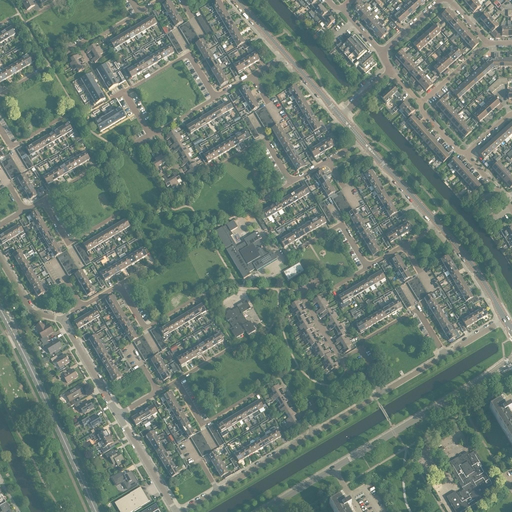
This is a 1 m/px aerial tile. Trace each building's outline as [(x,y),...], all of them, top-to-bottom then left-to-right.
[(35,5),(31,0),(24,0),(22,1),(27,10),(35,5)] [(309,0),(303,6),(304,6),(305,8),(307,6),(310,9),(314,5),(315,6),(319,2),(317,0),(316,0),(315,0),(309,0)] [(363,5),(359,0),(353,5),(355,8),(353,10),(354,12),(355,12),(357,14),(368,4),(366,3),(363,5)] [(406,0),(409,2),(406,4),(414,13),(416,11),(415,10),(417,8),(410,0),(406,0)] [(166,11),(173,7),(170,1),(163,5),(165,10),(166,11)] [(222,6),(223,5),(221,2),(221,3),(219,1),(212,5),(211,2),(207,5),(209,8),(211,7),(213,10),(215,9),(215,10),(222,6)] [(323,8),(320,5),(322,4),(319,2),(315,6),(315,7),(309,12),(311,14),(311,15),(313,18),(315,16),(324,9),(323,8)] [(476,2),(470,8),(472,10),(471,11),(473,13),(474,12),(480,6),(476,2)] [(399,5),(409,16),(411,13),(412,14),(414,13),(406,4),(404,6),(401,3),(399,5)] [(359,16),(359,17),(360,19),(369,11),(366,9),(369,6),(368,4),(357,14),(359,16)] [(400,10),(398,12),(405,20),(407,18),(406,18),(409,16),(399,5),(397,7),(400,10)] [(222,6),(215,10),(215,9),(213,10),(212,12),(213,13),(216,11),(218,15),(219,15),(226,11),(222,6)] [(169,16),(176,12),(173,7),(166,11),(165,10),(162,12),(163,14),(166,12),(168,15),(169,16)] [(327,12),(324,9),(315,16),(317,19),(318,18),(321,21),(325,17),(325,18),(330,14),(328,11),(327,12)] [(451,11),(450,12),(448,9),(441,15),(445,20),(453,13),(451,11)] [(230,16),(228,13),(227,13),(226,11),(219,15),(218,15),(215,17),(216,18),(219,16),(221,20),(222,21),(229,16),(230,16)] [(362,21),(363,20),(365,22),(375,13),(374,11),(371,14),(369,11),(360,19),(362,21)] [(393,11),(391,13),(392,14),(389,17),(394,23),(397,20),(400,23),(402,21),(403,22),(405,20),(398,12),(395,14),(393,11)] [(172,21),(179,17),(176,12),(169,16),(168,15),(165,17),(166,19),(170,17),(172,20),(172,21)] [(367,25),(366,25),(368,27),(376,20),(374,17),(377,15),(375,13),(365,22),(367,25)] [(445,20),(449,24),(456,18),(453,16),(454,15),(453,13),(445,20)] [(482,22),(481,23),(483,25),(491,18),(487,13),(480,19),(482,22)] [(332,16),(330,14),(325,18),(326,19),(322,22),(325,25),(324,26),(326,28),(334,21),(331,17),(332,16)] [(229,16),(222,21),(221,20),(218,22),(219,24),(222,22),(224,25),(225,26),(232,22),(229,16)] [(151,27),(150,27),(153,31),(154,30),(152,26),(157,24),(152,17),(147,20),(151,27)] [(173,28),(182,22),(179,17),(172,21),(172,20),(168,23),(169,24),(170,24),(173,28)] [(459,20),(458,21),(456,18),(449,24),(453,28),(460,21),(459,20)] [(485,26),(486,25),(488,28),(494,22),(491,18),(483,25),(485,26)] [(146,30),(145,31),(147,34),(149,33),(147,30),(150,27),(151,27),(147,20),(142,23),(146,30)] [(381,20),(378,22),(376,20),(368,27),(370,29),(372,31),(383,21),(381,20)] [(375,36),(384,28),(382,26),(385,23),(383,21),(372,31),(375,33),(374,34),(375,36)] [(461,24),(462,23),(460,21),(453,28),(457,32),(463,27),(461,24)] [(232,22),(225,26),(224,25),(221,27),(222,29),(225,27),(227,30),(228,31),(235,27),(232,22)] [(490,30),(489,31),(491,33),(496,29),(498,26),(494,22),(488,28),(490,30)] [(141,33),(140,34),(142,37),(144,36),(142,33),(145,31),(146,30),(142,23),(136,26),(141,33)] [(434,24),(432,26),(433,27),(430,29),(436,36),(440,32),(434,24)] [(141,33),(136,26),(131,29),(135,36),(135,37),(137,40),(138,39),(136,36),(140,34),(141,33)] [(11,27),(5,30),(10,38),(9,38),(11,41),(13,40),(11,37),(15,34),(11,27)] [(238,32),(235,27),(228,31),(227,30),(224,33),(225,34),(228,32),(231,36),(238,32)] [(468,30),(466,28),(465,29),(463,27),(457,32),(460,37),(468,30)] [(128,31),(126,32),(130,39),(129,40),(132,43),(133,42),(131,39),(135,37),(135,36),(131,29),(131,28),(128,30),(128,31)] [(378,37),(380,40),(388,33),(384,28),(375,36),(377,38),(378,37)] [(427,30),(425,32),(432,40),(436,36),(430,29),(428,31),(427,30)] [(9,38),(10,38),(5,30),(0,34),(4,41),(3,41),(6,45),(7,44),(5,40),(9,38)] [(469,33),(470,32),(468,30),(460,37),(464,41),(471,35),(469,33)] [(125,43),(124,43),(126,46),(128,45),(126,42),(129,40),(130,39),(126,32),(121,35),(125,43)] [(231,36),(227,38),(228,39),(232,37),(234,41),(234,42),(241,37),(238,32),(231,36)] [(432,40),(425,32),(423,34),(424,35),(422,37),(428,43),(432,40)] [(125,43),(121,35),(115,39),(120,46),(119,46),(121,50),(123,49),(121,45),(124,43),(125,43)] [(354,35),(354,36),(350,39),(348,36),(337,46),(356,67),(358,66),(365,74),(376,64),(367,54),(369,52),(354,35)] [(474,37),(473,37),(471,35),(464,41),(468,45),(476,38),(474,37)] [(241,45),(243,47),(249,43),(248,41),(244,43),(241,37),(234,42),(234,41),(230,43),(231,45),(235,43),(237,47),(239,46),(241,45)] [(418,38),(417,40),(423,47),(428,43),(422,37),(419,39),(418,38)] [(468,45),(472,50),(479,44),(476,41),(477,40),(476,38),(468,45)] [(120,46),(115,39),(110,42),(114,49),(116,53),(117,52),(115,48),(119,46),(120,46)] [(203,40),(200,41),(195,44),(199,49),(206,45),(203,40)] [(423,47),(417,40),(415,41),(416,42),(413,45),(419,51),(423,47)] [(87,54),(92,51),(96,48),(94,45),(87,49),(88,51),(86,52),(87,54)] [(170,45),(164,49),(168,56),(174,53),(170,45)] [(199,49),(202,55),(209,50),(206,45),(199,49)] [(451,52),(457,59),(459,57),(460,58),(462,60),(464,58),(455,48),(451,52)] [(164,49),(159,52),(163,59),(168,56),(164,49)] [(399,53),(395,57),(397,60),(396,60),(394,62),(396,64),(406,55),(400,49),(397,52),(399,53)] [(202,55),(205,60),(212,56),(209,50),(202,55)] [(159,52),(154,55),(158,62),(163,59),(159,52)] [(451,52),(447,56),(455,66),(457,64),(455,62),(454,61),(457,59),(451,52)] [(77,59),(77,60),(82,57),(81,55),(79,56),(78,54),(75,56),(73,53),(69,56),(72,62),(73,62),(77,59)] [(148,58),(153,65),(158,62),(154,55),(153,53),(150,55),(151,56),(148,58)] [(255,53),(249,56),(254,63),(259,60),(255,53)] [(491,58),(494,67),(504,67),(504,58),(498,58),(498,53),(494,53),(494,58),(491,58)] [(27,54),(21,57),(23,59),(27,66),(32,63),(32,62),(34,61),(30,54),(27,55),(27,54)] [(400,64),(400,63),(403,65),(409,60),(406,55),(396,64),(398,66),(400,64)] [(205,60),(208,65),(215,61),(212,56),(205,60)] [(244,59),(249,66),(254,63),(249,56),(244,59)] [(442,60),(448,67),(451,64),(452,65),(451,66),(453,68),(455,66),(447,56),(442,60)] [(485,63),(481,67),(487,74),(494,67),(491,58),(488,60),(485,56),(481,59),(485,63)] [(143,61),(147,68),(153,65),(148,58),(143,61)] [(23,59),(17,62),(22,70),(27,66),(23,59)] [(244,59),(239,62),(243,69),(249,66),(244,59)] [(215,61),(208,65),(211,70),(218,66),(220,65),(217,60),(215,61)] [(404,72),(413,64),(409,60),(403,65),(405,68),(404,69),(404,68),(402,70),(404,72)] [(442,60),(438,64),(447,73),(449,71),(447,69),(447,70),(446,69),(448,67),(442,60)] [(143,61),(138,64),(142,71),(143,72),(146,70),(145,70),(147,68),(143,61)] [(17,62),(12,66),(16,73),(22,70),(17,62)] [(240,71),(243,69),(239,62),(234,66),(238,74),(241,72),(240,71)] [(76,69),(77,69),(78,72),(86,68),(85,66),(86,65),(85,63),(81,66),(76,69)] [(138,64),(133,67),(137,75),(142,71),(138,64)] [(410,74),(417,68),(413,64),(404,72),(406,75),(408,73),(407,72),(408,71),(408,72),(410,74)] [(447,73),(438,64),(434,68),(440,74),(442,72),(443,73),(445,75),(447,73)] [(106,65),(97,70),(100,75),(109,70),(106,65)] [(12,66),(7,69),(11,76),(16,73),(12,66)] [(211,70),(214,75),(221,71),(218,66),(211,70)] [(137,75),(133,67),(127,71),(132,78),(137,75)] [(483,77),(487,74),(481,67),(477,71),(483,77)] [(411,81),(421,72),(417,68),(410,74),(413,76),(412,77),(411,77),(409,79),(411,81)] [(7,69),(2,72),(6,79),(11,76),(7,69)] [(109,70),(100,75),(103,80),(112,75),(109,70)] [(217,81),(225,76),(221,71),(214,75),(217,81)] [(477,71),(473,74),(479,81),(483,77),(477,71)] [(418,82),(425,77),(421,72),(411,81),(413,83),(415,81),(416,80),(418,82)] [(90,74),(81,80),(84,85),(93,79),(90,74)] [(479,81),(473,74),(469,78),(475,84),(479,81)] [(112,75),(103,80),(106,85),(115,80),(112,75)] [(225,76),(217,81),(221,86),(228,82),(225,76)] [(419,89),(428,81),(425,77),(418,82),(420,85),(419,86),(419,85),(417,87),(419,89)] [(469,78),(465,82),(471,88),(475,84),(469,78)] [(93,79),(84,85),(87,90),(96,84),(93,79)] [(115,80),(106,85),(109,90),(118,85),(115,80)] [(423,88),(426,91),(432,85),(428,81),(419,89),(421,92),(423,90),(423,89),(423,88)] [(467,92),(471,88),(465,82),(461,85),(467,92)] [(96,84),(87,90),(90,95),(99,89),(96,84)] [(289,91),(291,94),(292,95),(299,91),(295,85),(288,90),(288,89),(284,91),(285,93),(289,91)] [(461,85),(457,89),(463,95),(467,92),(461,85)] [(246,86),(239,90),(241,95),(242,96),(249,92),(249,91),(250,91),(248,87),(247,88),(246,86)] [(397,106),(401,102),(404,100),(392,87),(389,90),(388,90),(387,91),(388,91),(386,93),(385,93),(380,97),(385,102),(384,102),(385,103),(386,103),(386,104),(391,99),(390,98),(395,94),(398,97),(395,99),(397,101),(395,104),(397,106)] [(99,89),(90,95),(93,99),(102,94),(99,89)] [(458,99),(463,95),(457,89),(453,93),(458,99)] [(299,91),(292,95),(291,94),(288,97),(289,98),(292,96),(294,99),(295,100),(302,96),(299,91)] [(249,92),(242,96),(241,95),(238,97),(239,99),(243,97),(245,100),(245,101),(252,97),(249,92)] [(102,94),(93,99),(96,105),(105,99),(102,94)] [(500,104),(493,97),(491,94),(487,98),(489,100),(495,107),(500,104)] [(305,101),(302,96),(295,100),(294,99),(291,102),(292,103),(295,101),(297,105),(298,106),(305,101)] [(255,102),(252,97),(245,101),(245,100),(241,102),(242,104),(246,102),(248,105),(248,106),(255,102)] [(439,109),(446,103),(442,99),(434,107),(435,108),(437,106),(439,109)] [(489,100),(485,104),(491,111),(495,107),(489,100)] [(308,107),(305,101),(298,106),(297,105),(294,107),(295,109),(298,107),(300,110),(301,111),(308,107)] [(229,116),(230,115),(228,111),(233,109),(228,102),(223,105),(227,112),(226,112),(229,116)] [(259,107),(255,102),(248,106),(248,105),(244,108),(245,109),(247,108),(249,113),(259,107)] [(410,106),(406,102),(403,104),(401,102),(397,106),(393,110),(395,112),(399,108),(403,113),(410,106)] [(442,112),(440,114),(441,115),(449,107),(446,103),(439,109),(442,112)] [(481,108),(487,115),(491,111),(485,104),(481,108)] [(223,105),(218,108),(222,115),(221,116),(222,117),(223,119),(225,118),(223,114),(226,112),(227,112),(223,105)] [(405,123),(407,122),(411,118),(409,116),(414,111),(410,106),(403,113),(407,117),(403,121),(405,123)] [(121,107),(115,111),(120,120),(125,117),(122,112),(124,111),(121,107)] [(311,112),(308,107),(301,111),(300,110),(297,112),(298,114),(301,112),(304,115),(304,116),(311,112)] [(449,107),(441,115),(442,116),(444,114),(447,117),(453,111),(449,107)] [(218,108),(213,111),(217,118),(216,119),(218,122),(220,121),(220,120),(221,119),(220,118),(222,117),(221,116),(222,115),(218,108)] [(481,108),(477,111),(483,118),(487,115),(481,108)] [(115,111),(110,114),(115,123),(120,120),(115,111)] [(217,118),(213,111),(207,114),(212,121),(211,122),(213,125),(215,124),(213,121),(216,119),(217,118)] [(449,120),(447,122),(448,123),(457,115),(453,111),(447,117),(449,120)] [(473,115),(479,122),(483,118),(477,111),(473,115)] [(304,122),(307,120),(307,121),(314,117),(311,112),(304,116),(304,115),(300,117),(301,119),(302,119),(304,122)] [(110,114),(105,117),(110,126),(115,123),(110,114)] [(206,124),(205,125),(208,128),(209,127),(207,124),(211,122),(212,121),(207,114),(202,117),(206,124)] [(450,124),(451,122),(454,125),(460,120),(457,115),(448,123),(450,124)] [(201,128),(200,128),(203,131),(204,130),(202,127),(205,125),(206,124),(202,117),(202,116),(198,118),(199,119),(197,120),(201,128)] [(410,126),(417,120),(413,116),(411,118),(407,122),(410,126)] [(105,117),(100,120),(106,129),(110,126),(105,117)] [(317,122),(314,117),(307,121),(307,120),(304,122),(303,123),(304,124),(307,128),(310,126),(310,127),(317,122)] [(100,120),(95,123),(100,132),(106,129),(100,120)] [(196,131),(195,131),(197,135),(199,134),(197,130),(200,128),(201,128),(197,120),(192,124),(196,131)] [(414,130),(420,124),(417,120),(410,126),(414,130)] [(456,128),(455,130),(456,131),(464,124),(460,120),(454,125),(456,128)] [(317,122),(310,127),(310,126),(307,128),(306,128),(307,130),(311,128),(314,132),(315,131),(317,130),(319,132),(325,128),(324,126),(321,128),(317,122)] [(67,134),(66,134),(68,138),(70,137),(70,136),(74,133),(73,132),(76,130),(72,123),(69,125),(68,123),(63,127),(67,134)] [(195,131),(196,131),(192,124),(186,127),(190,134),(192,133),(195,131)] [(418,134),(424,128),(420,124),(414,130),(418,134)] [(457,132),(458,131),(461,133),(467,128),(464,124),(456,131),(457,132)] [(275,134),(282,130),(279,125),(276,126),(272,129),(275,134)] [(63,127),(58,130),(62,137),(61,137),(64,140),(65,140),(63,136),(66,134),(67,134),(63,127)] [(511,133),(506,127),(502,131),(508,137),(511,133)] [(418,134),(421,138),(428,132),(424,128),(418,134)] [(463,139),(471,132),(467,128),(461,133),(463,136),(462,138),(463,139)] [(62,137),(58,130),(52,133),(57,140),(56,140),(58,144),(60,143),(58,139),(61,137),(62,137)] [(167,140),(171,137),(175,135),(175,134),(177,133),(176,131),(175,130),(173,131),(167,135),(168,137),(166,138),(167,140)] [(239,131),(240,134),(244,141),(250,137),(246,130),(243,132),(242,130),(241,130),(239,131)] [(282,130),(275,134),(278,139),(285,135),(282,130)] [(508,137),(502,131),(498,134),(504,141),(508,137)] [(421,138),(425,142),(431,137),(428,132),(421,138)] [(51,143),(50,144),(53,147),(54,146),(52,143),(56,140),(57,140),(52,133),(47,136),(51,143)] [(291,139),(288,133),(285,135),(278,139),(281,145),(288,140),(291,139)] [(230,140),(234,147),(239,144),(235,137),(233,134),(228,137),(230,140)] [(240,134),(235,137),(239,144),(244,141),(240,134)] [(498,134),(494,138),(500,145),(504,141),(498,134)] [(46,146),(45,147),(47,150),(49,149),(47,146),(50,144),(51,143),(47,136),(42,139),(46,146)] [(326,141),(330,148),(335,145),(330,136),(328,138),(329,139),(326,141)] [(431,137),(425,142),(428,146),(435,141),(431,137)] [(496,148),(500,145),(494,138),(490,142),(496,148)] [(41,149),(40,150),(42,153),(44,152),(42,149),(45,147),(46,146),(42,139),(37,142),(41,149)] [(224,143),(229,150),(234,147),(230,140),(224,143)] [(288,140),(281,145),(284,150),(291,146),(288,140)] [(326,141),(320,144),(325,151),(330,148),(326,141)] [(435,141),(428,146),(432,150),(439,145),(435,141)] [(36,152),(35,153),(37,156),(39,155),(37,152),(40,150),(41,149),(37,142),(31,145),(36,152)] [(490,142),(486,145),(492,152),(496,148),(490,142)] [(229,150),(224,143),(219,146),(223,153),(229,150)] [(36,152),(31,145),(31,144),(28,146),(28,147),(26,149),(30,156),(29,156),(31,160),(37,156),(35,153),(36,152)] [(175,153),(179,150),(184,147),(183,147),(182,144),(174,149),(175,150),(173,151),(175,153)] [(320,144),(315,147),(319,154),(325,151),(320,144)] [(436,154),(442,149),(439,145),(432,150),(436,154)] [(486,145),(482,149),(488,155),(492,152),(486,145)] [(219,146),(214,149),(218,156),(223,153),(219,146)] [(291,146),(284,150),(287,155),(294,151),(291,146)] [(314,158),(319,154),(315,147),(310,150),(314,158)] [(214,149),(209,152),(213,160),(218,156),(214,149)] [(442,149),(436,154),(439,159),(446,153),(442,149)] [(488,155),(482,149),(478,153),(484,159),(488,155)] [(199,154),(204,162),(206,160),(208,163),(213,160),(209,152),(207,150),(202,153),(202,152),(199,154)] [(298,156),(294,151),(287,155),(290,160),(298,156)] [(80,155),(84,162),(90,159),(86,152),(80,155)] [(446,153),(439,159),(443,163),(449,157),(446,153)] [(75,158),(79,166),(84,162),(80,155),(75,158)] [(298,156),(290,160),(294,166),(301,161),(298,156)] [(452,167),(459,161),(455,157),(449,163),(452,167)] [(70,162),(74,169),(79,166),(75,158),(70,162)] [(182,166),(187,164),(187,163),(191,161),(189,158),(182,162),(183,163),(181,164),(182,166)] [(65,160),(67,163),(64,165),(69,172),(69,173),(72,171),(71,170),(74,169),(70,162),(68,159),(65,160)] [(294,166),(297,171),(306,166),(303,160),(301,161),(294,166)] [(162,170),(159,166),(157,161),(156,161),(153,163),(157,171),(159,170),(160,171),(162,170)] [(459,161),(452,167),(456,171),(462,165),(459,161)] [(491,171),(493,169),(495,172),(502,166),(498,162),(490,169),(491,171)] [(59,168),(63,175),(69,172),(64,165),(59,168)] [(462,165),(456,171),(460,175),(466,169),(462,165)] [(496,176),(497,177),(506,170),(502,166),(495,172),(498,175),(496,176)] [(54,171),(58,178),(63,175),(59,168),(54,171)] [(460,175),(463,179),(470,173),(466,169),(460,175)] [(365,176),(367,179),(368,180),(375,176),(376,175),(374,172),(373,173),(372,171),(372,170),(369,172),(368,170),(360,174),(362,178),(365,176)] [(503,180),(509,174),(506,170),(497,177),(498,179),(500,177),(503,180)] [(58,178),(54,171),(49,174),(53,181),(58,178)] [(182,181),(176,172),(174,173),(173,171),(171,172),(174,177),(177,181),(178,183),(182,181)] [(318,181),(325,176),(322,171),(315,175),(317,180),(318,181)] [(463,179),(467,183),(473,178),(470,173),(463,179)] [(30,179),(29,176),(26,178),(24,174),(17,179),(21,184),(28,180),(30,179)] [(53,181),(49,174),(43,177),(47,184),(53,181)] [(505,183),(504,184),(505,185),(511,178),(511,177),(509,174),(503,180),(505,183)] [(321,186),(328,182),(325,176),(318,181),(317,180),(314,182),(315,184),(319,182),(321,185),(321,186)] [(378,181),(375,176),(368,180),(367,179),(364,182),(365,183),(368,181),(370,184),(371,185),(378,181)] [(467,183),(470,187),(477,182),(473,178),(467,183)] [(21,184),(24,189),(31,185),(28,180),(21,184)] [(381,186),(378,181),(371,185),(370,184),(367,187),(368,188),(371,186),(373,190),(374,191),(381,186)] [(324,191),(331,187),(328,182),(321,186),(321,185),(317,187),(318,189),(322,187),(324,190),(324,191)] [(474,192),(481,186),(477,182),(470,187),(474,192)] [(31,185),(24,189),(27,195),(34,190),(31,185)] [(305,186),(299,190),(303,197),(302,197),(305,201),(306,200),(304,196),(309,194),(305,186)] [(384,192),(381,186),(374,191),(373,190),(370,192),(371,194),(374,192),(376,195),(377,196),(384,192)] [(331,187),(324,191),(324,190),(320,193),(321,194),(325,192),(328,197),(335,192),(331,187)] [(30,200),(37,196),(34,190),(27,195),(30,200)] [(298,200),(297,200),(300,204),(301,203),(299,199),(302,197),(303,197),(299,190),(294,193),(298,200)] [(387,197),(384,192),(377,196),(376,195),(373,197),(374,199),(378,197),(380,200),(380,201),(387,197)] [(294,202),(297,200),(298,200),(294,193),(289,196),(293,203),(292,204),(294,207),(296,206),(294,202)] [(288,206),(287,207),(289,210),(291,209),(289,206),(292,204),(293,203),(289,196),(283,199),(288,206)] [(383,206),(390,202),(387,197),(380,201),(380,200),(376,202),(377,204),(381,202),(383,205),(383,206)] [(288,206),(283,199),(278,202),(282,209),(282,210),(284,213),(285,212),(283,209),(287,207),(288,206)] [(278,212),(282,210),(282,209),(278,202),(273,205),(277,212),(276,213),(278,215),(279,216),(280,215),(278,212)] [(384,207),(386,211),(386,212),(394,207),(390,202),(383,206),(383,205),(379,208),(380,209),(384,207)] [(277,212),(273,205),(268,208),(272,216),(271,216),(273,219),(275,218),(274,218),(278,215),(276,213),(277,212)] [(268,208),(267,207),(264,209),(265,210),(262,212),(267,219),(266,219),(268,223),(270,222),(268,218),(271,216),(272,216),(268,208)] [(397,213),(394,207),(386,212),(386,211),(383,213),(384,215),(387,213),(390,217),(391,216),(392,219),(395,217),(401,213),(400,211),(397,213)] [(353,211),(348,214),(351,219),(358,215),(355,209),(353,211)] [(29,215),(32,220),(33,221),(40,216),(37,211),(29,215)] [(316,218),(321,226),(326,222),(322,215),(316,218)] [(358,215),(351,219),(354,224),(361,220),(358,215)] [(40,216),(33,221),(32,220),(29,222),(30,224),(33,222),(35,225),(36,226),(43,222),(40,216)] [(316,218),(311,222),(315,229),(321,226),(316,218)] [(124,230),(126,234),(127,233),(125,229),(130,226),(126,219),(120,223),(124,230)] [(364,225),(361,220),(354,224),(357,230),(364,225)] [(243,278),(243,279),(251,274),(250,274),(249,272),(255,269),(257,271),(276,259),(277,259),(272,252),(268,255),(262,244),(261,244),(258,240),(261,238),(257,231),(257,232),(244,239),(245,242),(237,247),(230,236),(232,235),(231,232),(237,228),(237,227),(236,225),(233,221),(232,221),(226,225),(224,226),(222,227),(215,231),(215,232),(225,248),(226,250),(227,252),(243,278)] [(43,222),(36,226),(35,225),(32,227),(33,229),(36,227),(38,230),(39,231),(46,227),(43,222)] [(311,222),(306,225),(310,232),(315,229),(311,222)] [(124,230),(120,223),(115,226),(119,233),(118,233),(120,235),(121,236),(122,236),(120,232),(124,230)] [(407,223),(402,226),(406,233),(411,230),(407,223)] [(364,225),(357,230),(360,235),(367,231),(370,229),(366,224),(364,225)] [(18,235),(17,235),(20,239),(21,238),(21,237),(25,234),(19,225),(14,228),(18,235)] [(310,232),(306,225),(301,228),(305,235),(310,232)] [(115,226),(110,229),(114,236),(113,236),(115,240),(117,239),(116,238),(120,235),(118,233),(119,233),(115,226)] [(406,233),(402,226),(397,229),(401,236),(406,233)] [(41,236),(42,236),(49,232),(46,227),(39,231),(38,230),(35,233),(36,234),(39,232),(41,236)] [(511,227),(509,229),(507,227),(500,231),(505,238),(507,236),(507,237),(511,233),(511,227)] [(14,237),(17,235),(18,235),(14,228),(9,231),(13,238),(12,239),(14,242),(16,241),(14,237)] [(301,228),(295,231),(300,238),(305,235),(301,228)] [(114,236),(110,229),(104,232),(109,239),(108,240),(109,241),(110,243),(112,242),(110,239),(113,236),(114,236)] [(401,236),(397,229),(391,232),(396,239),(401,236)] [(8,241),(7,242),(9,245),(11,244),(9,241),(12,239),(13,238),(9,231),(3,234),(8,241)] [(295,231),(290,234),(294,241),(300,238),(295,231)] [(371,236),(367,231),(360,235),(363,240),(371,236)] [(52,237),(49,232),(42,236),(41,236),(38,238),(39,239),(43,237),(45,241),(45,242),(52,237)] [(109,239),(104,232),(99,235),(103,242),(103,243),(105,246),(106,245),(105,243),(109,241),(108,240),(109,239)] [(396,239),(391,232),(386,235),(390,243),(396,239)] [(290,234),(285,237),(289,244),(294,241),(290,234)] [(98,245),(97,246),(100,249),(101,248),(99,245),(103,243),(103,242),(99,235),(94,238),(98,245)] [(284,248),(289,244),(285,237),(284,235),(281,237),(283,239),(280,241),(284,248)] [(374,241),(371,236),(363,240),(367,245),(374,241)] [(55,243),(52,237),(45,242),(45,241),(41,243),(42,245),(46,243),(48,246),(48,247),(55,243)] [(93,248),(92,249),(94,252),(96,251),(94,248),(97,246),(98,245),(94,238),(89,241),(93,248)] [(93,248),(89,241),(83,245),(88,252),(87,252),(89,256),(91,254),(89,251),(92,249),(93,248)] [(367,245),(370,251),(377,246),(374,241),(367,245)] [(59,248),(55,243),(48,247),(48,246),(44,248),(45,250),(49,248),(51,251),(51,252),(59,248)] [(380,252),(377,246),(370,251),(373,256),(380,252)] [(55,258),(57,256),(62,253),(59,248),(51,252),(51,251),(48,254),(49,255),(52,253),(55,258)] [(143,248),(137,251),(142,259),(147,255),(143,248)] [(13,255),(16,260),(23,256),(20,250),(16,252),(14,250),(8,254),(10,256),(13,255)] [(132,255),(136,262),(142,259),(137,251),(132,255)] [(127,258),(131,265),(136,262),(132,255),(131,252),(126,256),(127,258)] [(441,260),(440,259),(437,261),(438,263),(441,261),(443,264),(444,265),(451,261),(448,255),(441,260)] [(16,260),(19,265),(26,261),(23,256),(16,260)] [(131,265),(127,258),(126,256),(120,259),(122,261),(126,268),(131,265)] [(391,260),(394,265),(394,266),(401,261),(398,256),(391,260)] [(29,266),(26,261),(19,265),(22,270),(29,266)] [(116,264),(121,271),(126,268),(122,261),(116,264)] [(401,261),(394,266),(394,265),(390,267),(391,269),(395,267),(397,270),(397,271),(404,267),(401,261)] [(447,270),(454,266),(451,261),(444,265),(443,264),(440,266),(441,268),(444,266),(446,269),(447,270)] [(299,263),(284,272),(288,280),(304,271),(299,263)] [(111,267),(115,274),(121,271),(116,264),(111,267)] [(29,266),(22,270),(21,271),(23,274),(24,273),(25,276),(32,271),(37,269),(35,266),(33,267),(32,265),(29,266)] [(457,271),(454,266),(447,270),(446,269),(443,272),(444,273),(447,271),(449,275),(450,275),(457,271)] [(106,270),(110,277),(115,274),(111,267),(106,270)] [(400,275),(401,276),(408,272),(404,267),(397,271),(397,270),(394,272),(394,274),(398,272),(400,275)] [(84,269),(75,275),(78,280),(85,276),(87,274),(84,269)] [(101,273),(105,281),(110,277),(106,270),(101,273)] [(36,277),(32,271),(25,276),(28,281),(36,277)] [(383,285),(380,281),(385,279),(381,271),(375,275),(380,282),(379,282),(381,286),(383,285)] [(460,276),(457,271),(450,275),(449,275),(446,277),(447,279),(451,276),(453,280),(453,281),(460,276)] [(408,272),(401,276),(400,275),(397,278),(398,279),(398,280),(402,278),(404,282),(406,280),(407,282),(412,279),(410,278),(411,277),(408,272)] [(380,282),(375,275),(370,278),(374,285),(373,285),(376,289),(377,288),(375,284),(379,282),(380,282)] [(88,281),(85,276),(78,280),(81,285),(88,281)] [(463,282),(460,276),(453,281),(453,280),(449,282),(450,284),(454,282),(456,285),(456,286),(463,282)] [(36,277),(28,281),(32,286),(39,282),(36,277)] [(369,288),(368,289),(370,292),(372,291),(370,287),(373,285),(374,285),(370,278),(365,281),(369,288)] [(40,281),(39,282),(32,286),(31,287),(33,290),(33,289),(35,291),(42,287),(45,285),(44,283),(42,284),(40,281)] [(91,286),(88,281),(81,285),(84,291),(91,286)] [(367,294),(365,291),(368,289),(369,288),(365,281),(360,284),(364,291),(363,292),(365,295),(367,294)] [(457,287),(459,290),(459,291),(467,287),(463,282),(456,286),(456,285),(452,287),(453,289),(457,287)] [(360,284),(354,287),(359,294),(358,295),(360,298),(362,297),(360,294),(363,292),(364,291),(360,284)] [(95,292),(91,286),(84,291),(87,296),(95,292)] [(38,297),(45,292),(42,287),(35,291),(38,297)] [(359,294),(354,287),(349,290),(353,297),(352,298),(355,301),(356,300),(354,297),(358,295),(359,294)] [(463,296),(470,292),(467,287),(459,291),(459,290),(456,293),(457,294),(460,292),(462,295),(463,296)] [(349,290),(344,293),(348,301),(347,301),(350,304),(351,303),(349,300),(352,298),(353,297),(349,290)] [(470,292),(463,296),(462,295),(459,298),(460,299),(463,297),(466,302),(467,301),(469,303),(471,302),(478,298),(476,296),(473,297),(470,292)] [(342,304),(344,308),(346,307),(344,303),(347,301),(348,301),(344,293),(338,297),(339,298),(342,302),(343,304),(342,304)] [(424,299),(427,304),(434,300),(431,294),(429,296),(424,299)] [(114,298),(113,296),(105,300),(108,305),(109,306),(116,301),(117,301),(115,298),(114,298)] [(321,300),(319,297),(312,301),(313,303),(311,304),(312,306),(317,303),(321,300)] [(229,321),(233,327),(230,329),(236,338),(243,333),(243,332),(245,331),(248,335),(255,330),(250,321),(247,323),(242,313),(250,308),(246,300),(237,306),(238,307),(236,308),(236,309),(234,311),(232,308),(223,314),(228,322),(229,321)] [(393,303),(397,311),(402,307),(398,300),(393,303)] [(430,309),(437,305),(434,300),(427,304),(430,309)] [(105,307),(106,309),(109,307),(111,310),(112,311),(119,307),(116,301),(109,306),(108,305),(105,307)] [(387,307),(392,314),(397,311),(393,303),(392,304),(391,302),(386,305),(387,307)] [(200,315),(202,318),(204,318),(201,314),(206,311),(202,304),(196,308),(200,315)] [(386,317),(392,314),(387,307),(386,305),(381,308),(382,310),(386,317)] [(433,315),(440,310),(437,305),(430,309),(433,315)] [(112,311),(111,310),(108,312),(109,314),(110,313),(112,317),(114,315),(115,316),(122,312),(119,307),(112,311)] [(195,318),(194,318),(197,322),(198,321),(196,317),(200,315),(196,308),(191,311),(195,318)] [(483,308),(478,311),(482,318),(488,315),(483,308)] [(90,313),(94,320),(93,320),(95,324),(99,322),(96,318),(99,317),(95,309),(90,313)] [(305,314),(307,313),(306,311),(307,310),(306,309),(302,311),(302,312),(297,314),(296,315),(297,318),(299,317),(299,318),(305,314)] [(331,312),(329,309),(327,310),(322,313),(323,315),(321,316),(322,318),(327,315),(326,315),(331,312)] [(326,315),(327,315),(328,318),(336,314),(337,313),(335,309),(334,310),(331,312),(326,315)] [(382,310),(377,313),(381,320),(386,317),(382,310)] [(440,310),(433,315),(436,320),(444,316),(440,310)] [(195,318),(191,311),(186,314),(190,321),(189,321),(191,325),(193,324),(191,320),(194,318),(195,318)] [(478,311),(473,314),(477,321),(482,318),(478,311)] [(114,315),(112,317),(111,317),(112,319),(116,317),(118,320),(118,321),(125,317),(122,312),(115,316),(114,315)] [(90,313),(85,316),(89,323),(88,323),(90,327),(92,326),(90,322),(93,320),(94,320),(90,313)] [(377,313),(372,316),(376,323),(381,320),(377,313)] [(186,314),(180,317),(185,324),(184,325),(186,328),(191,325),(189,321),(190,321),(186,314)] [(473,314),(467,317),(472,324),(477,321),(473,314)] [(444,316),(436,320),(437,320),(436,320),(437,323),(438,323),(440,325),(447,321),(446,319),(446,318),(445,315),(444,316)] [(80,319),(84,326),(83,327),(85,330),(87,329),(85,325),(88,323),(89,323),(85,316),(80,319)] [(372,316),(366,319),(371,326),(376,323),(372,316)] [(118,320),(114,323),(115,324),(119,322),(121,326),(128,322),(129,322),(127,319),(126,319),(125,317),(118,321),(118,320)] [(183,330),(181,327),(184,325),(185,324),(180,317),(175,320),(179,327),(179,328),(181,331),(183,330)] [(466,328),(472,324),(467,317),(462,320),(466,328)] [(78,329),(83,327),(84,326),(80,319),(74,322),(78,329)] [(366,319),(361,322),(365,329),(371,326),(366,319)] [(176,334),(177,333),(175,330),(179,328),(179,327),(175,320),(170,323),(174,330),(173,331),(176,334)] [(363,331),(365,329),(361,322),(360,320),(352,324),(356,332),(358,330),(360,333),(360,332),(361,333),(363,332),(363,331)] [(443,330),(450,326),(447,321),(440,325),(443,330)] [(45,342),(47,341),(49,340),(46,336),(53,332),(49,324),(45,327),(42,322),(41,323),(40,323),(40,324),(37,326),(39,330),(38,331),(42,338),(40,339),(43,344),(45,342)] [(121,326),(117,328),(118,330),(122,327),(124,331),(124,332),(131,327),(128,322),(121,326)] [(337,322),(330,326),(331,328),(329,329),(330,331),(334,328),(339,325),(337,322)] [(168,334),(170,336),(170,337),(172,336),(170,333),(173,331),(174,330),(170,323),(165,326),(169,333),(168,334)] [(305,332),(311,328),(311,329),(313,327),(312,326),(313,325),(312,323),(308,326),(303,328),(303,329),(305,332)] [(334,328),(336,331),(344,327),(345,326),(343,323),(342,323),(339,325),(334,328)] [(450,326),(443,330),(446,336),(453,331),(456,330),(452,324),(450,326)] [(169,333),(165,326),(159,329),(164,337),(162,338),(164,341),(166,340),(166,339),(170,336),(168,334),(169,333)] [(124,332),(124,331),(121,333),(122,335),(122,334),(124,338),(127,336),(127,337),(135,333),(131,327),(124,332)] [(213,337),(214,336),(218,343),(223,340),(222,338),(224,336),(220,330),(218,331),(217,330),(211,333),(213,337)] [(453,331),(446,336),(445,336),(447,339),(448,339),(449,341),(456,337),(453,331)] [(127,336),(124,338),(125,340),(128,338),(131,342),(133,341),(138,338),(135,333),(127,337),(127,336)] [(89,339),(92,345),(99,341),(96,335),(92,337),(90,335),(84,339),(85,341),(89,339)] [(213,347),(218,343),(214,336),(213,337),(209,340),(213,347)] [(345,339),(343,336),(337,339),(336,340),(337,342),(335,343),(336,345),(340,342),(345,339)] [(313,345),(319,342),(318,340),(320,339),(318,337),(314,340),(309,343),(310,343),(311,346),(313,345)] [(50,354),(62,347),(57,339),(49,344),(47,341),(45,342),(41,345),(43,348),(46,347),(50,354)] [(213,347),(209,340),(203,343),(208,350),(213,347)] [(322,342),(320,340),(319,342),(313,345),(311,346),(310,347),(312,350),(315,348),(320,346),(324,343),(323,341),(322,342)] [(102,346),(99,341),(92,345),(95,350),(102,346)] [(202,353),(208,350),(203,343),(198,346),(202,353)] [(192,349),(193,349),(197,356),(202,353),(198,346),(196,344),(191,347),(192,349)] [(95,350),(98,355),(105,351),(102,346),(95,350)] [(192,359),(197,356),(193,349),(192,349),(187,352),(192,359)] [(319,355),(321,358),(323,357),(328,354),(327,352),(329,351),(328,349),(324,352),(319,355)] [(182,355),(186,363),(192,359),(187,352),(186,350),(181,353),(182,355)] [(108,356),(105,351),(98,355),(101,361),(108,356)] [(65,365),(69,362),(64,355),(58,358),(56,356),(50,359),(53,364),(56,362),(60,368),(58,369),(58,370),(58,371),(59,371),(60,371),(65,368),(66,367),(65,366),(65,365)] [(181,366),(186,363),(182,355),(177,359),(181,366)] [(101,361),(104,366),(112,361),(108,356),(101,361)] [(154,365),(161,361),(158,356),(151,360),(154,365)] [(115,367),(112,361),(104,366),(108,371),(115,367)] [(164,366),(161,361),(154,365),(157,371),(164,366)] [(329,367),(331,370),(338,366),(337,364),(339,363),(338,361),(333,364),(329,367)] [(167,372),(164,366),(157,371),(160,376),(167,372)] [(108,371),(111,376),(118,372),(115,367),(108,371)] [(73,369),(68,372),(67,373),(65,370),(57,375),(59,379),(64,377),(67,383),(78,377),(73,369)] [(121,377),(118,372),(111,376),(114,381),(121,377)] [(171,377),(167,372),(160,376),(164,381),(167,379),(171,377)] [(74,399),(77,397),(83,393),(82,391),(82,390),(81,390),(79,385),(65,394),(69,401),(68,402),(71,406),(76,403),(74,399)] [(166,402),(173,398),(170,392),(163,396),(166,401),(166,402)] [(279,402),(286,398),(285,396),(287,395),(286,393),(281,396),(277,399),(279,402)] [(167,403),(169,406),(169,407),(177,403),(173,398),(166,402),(166,401),(162,403),(163,405),(167,403)] [(279,406),(281,405),(285,403),(290,400),(289,398),(287,399),(286,398),(279,402),(277,403),(279,406)] [(257,411),(259,415),(261,414),(259,410),(263,408),(259,400),(254,404),(258,411),(257,411)] [(511,418),(508,412),(511,410),(509,406),(506,408),(501,400),(489,408),(511,445),(511,418)] [(84,413),(93,408),(89,401),(83,404),(81,401),(74,404),(78,411),(81,409),(84,413)] [(180,408),(177,403),(169,407),(169,406),(165,408),(166,410),(170,408),(172,411),(172,412),(180,408)] [(258,411),(254,404),(248,407),(253,414),(252,414),(254,418),(256,417),(259,415),(257,411),(258,411)] [(152,416),(151,417),(153,420),(155,419),(153,415),(157,413),(153,406),(147,409),(152,416)] [(285,412),(287,415),(294,411),(293,409),(295,408),(294,406),(289,409),(285,412)] [(253,414),(248,407),(243,410),(247,417),(247,418),(249,421),(250,420),(248,416),(252,414),(253,414)] [(142,412),(146,419),(145,420),(148,423),(153,420),(151,417),(152,416),(147,409),(147,408),(144,410),(144,411),(142,412)] [(170,415),(173,413),(175,417),(176,418),(183,413),(184,413),(182,410),(181,410),(180,408),(172,412),(172,411),(169,414),(170,415)] [(245,423),(243,420),(247,418),(247,417),(243,410),(238,413),(242,420),(241,421),(244,424),(245,423)] [(142,412),(137,415),(141,422),(140,423),(143,426),(148,423),(145,420),(146,419),(142,412)] [(176,418),(175,417),(172,419),(173,420),(176,418),(178,422),(179,423),(186,419),(183,413),(176,418)] [(238,413),(233,416),(237,423),(236,424),(238,427),(241,425),(239,422),(241,421),(242,420),(238,413)] [(89,419),(88,417),(81,421),(84,426),(90,422),(93,428),(98,424),(101,422),(97,415),(89,419)] [(141,422),(137,415),(132,418),(136,425),(140,423),(141,422)] [(237,423),(233,416),(227,419),(232,427),(231,427),(233,430),(235,429),(233,426),(236,424),(237,423)] [(181,427),(182,428),(189,424),(186,419),(179,423),(178,422),(175,424),(176,426),(179,424),(181,427)] [(227,419),(222,423),(226,430),(228,433),(230,432),(228,429),(231,427),(232,427),(227,419)] [(292,425),(293,425),(294,428),(302,424),(301,422),(303,421),(301,419),(297,422),(292,425)] [(226,430),(222,423),(217,426),(221,432),(220,433),(222,437),(224,436),(228,433),(226,430)] [(182,434),(184,432),(185,433),(192,429),(189,424),(182,428),(181,427),(178,429),(179,431),(180,430),(182,434)] [(195,434),(192,429),(185,433),(184,432),(182,434),(181,435),(183,437),(186,435),(188,439),(190,437),(195,434)] [(276,439),(281,437),(276,429),(272,432),(276,439)] [(100,441),(109,436),(106,430),(101,433),(99,430),(89,436),(91,439),(93,438),(95,441),(99,439),(100,441)] [(153,431),(149,434),(148,431),(142,435),(143,438),(146,436),(149,441),(157,437),(153,431)] [(270,443),(276,439),(272,432),(266,436),(270,443)] [(108,445),(113,442),(109,436),(100,441),(103,446),(100,448),(103,454),(111,449),(108,445)] [(265,446),(270,443),(266,436),(261,439),(265,446)] [(160,442),(157,437),(149,441),(153,446),(152,447),(162,441),(162,440),(160,442)] [(256,442),(260,449),(265,446),(261,439),(256,442)] [(154,449),(156,452),(163,447),(165,446),(162,441),(152,447),(154,450),(154,449)] [(255,452),(260,449),(256,442),(250,445),(255,452)] [(245,448),(249,455),(255,452),(250,445),(245,448)] [(163,447),(156,452),(159,457),(166,453),(163,447)] [(244,459),(249,455),(245,448),(240,451),(244,459)] [(118,466),(125,462),(120,453),(116,455),(113,449),(105,455),(107,458),(109,457),(113,464),(116,463),(118,466)] [(211,461),(218,457),(214,450),(212,451),(207,454),(211,461)] [(238,462),(244,459),(240,451),(234,455),(238,462)] [(459,457),(459,456),(448,463),(462,488),(464,490),(457,493),(456,491),(446,497),(455,511),(461,511),(482,500),(478,494),(483,491),(484,494),(484,493),(496,486),(497,486),(489,474),(486,469),(475,451),(469,455),(467,452),(461,455),(462,456),(459,457)] [(159,457),(162,462),(169,458),(171,456),(170,454),(168,455),(166,453),(159,457)] [(218,457),(211,461),(215,466),(222,462),(218,457)] [(169,458),(162,462),(165,467),(172,463),(169,458)] [(165,467),(168,473),(175,468),(178,467),(174,461),(172,463),(165,467)] [(222,462),(215,466),(218,472),(225,467),(222,462)] [(223,476),(225,478),(232,475),(230,471),(228,473),(225,467),(218,472),(221,477),(223,476)] [(168,473),(171,478),(179,474),(175,468),(168,473)] [(134,478),(133,478),(129,472),(123,476),(120,473),(112,478),(116,485),(123,481),(125,485),(128,489),(137,483),(134,478)] [(140,506),(149,501),(148,497),(147,497),(147,496),(146,496),(146,493),(143,492),(143,490),(142,490),(140,487),(136,490),(134,490),(134,491),(114,503),(119,511),(130,511),(133,511),(134,511),(140,507),(140,506)] [(341,496),(332,502),(329,503),(334,511),(350,511),(348,507),(351,506),(349,502),(346,504),(341,496)] [(0,511),(6,511),(11,510),(8,506),(9,506),(8,504),(8,505),(6,502),(0,505),(0,506),(2,511),(0,511)]
